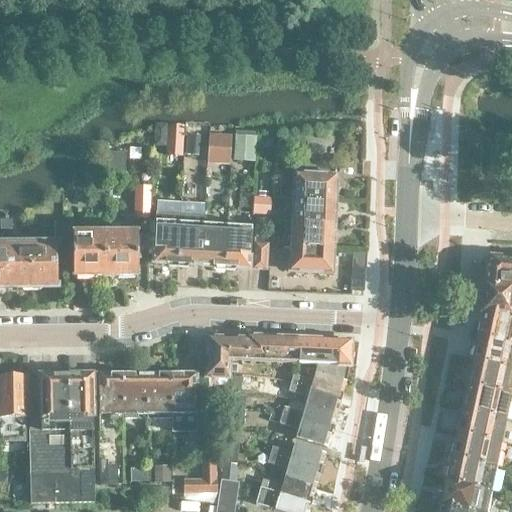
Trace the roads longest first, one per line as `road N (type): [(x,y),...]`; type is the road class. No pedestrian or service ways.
road 1 (residential): [(399,321),(192,312),(123,330),(0,332)]
road 2 (tertiary): [(371,511),(399,321)]
